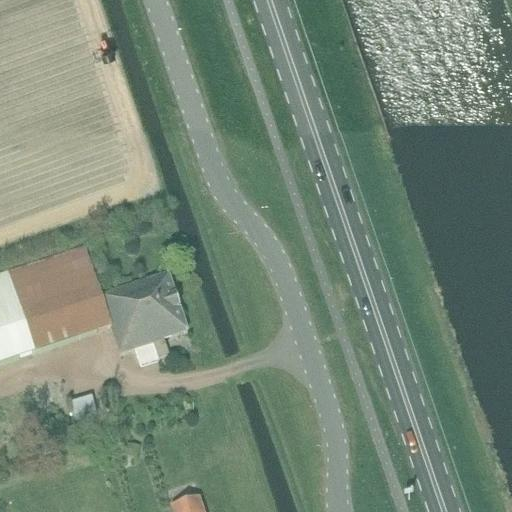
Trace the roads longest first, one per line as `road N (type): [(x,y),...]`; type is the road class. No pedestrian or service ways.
road 1 (unclassified): [(337,511),(334,432),(290,296),(274,255),(218,185),(156,0)]
road 2 (primary): [(444,511),(268,0)]
road 3 (track): [(90,0),(145,164),(143,185),(0,240)]
